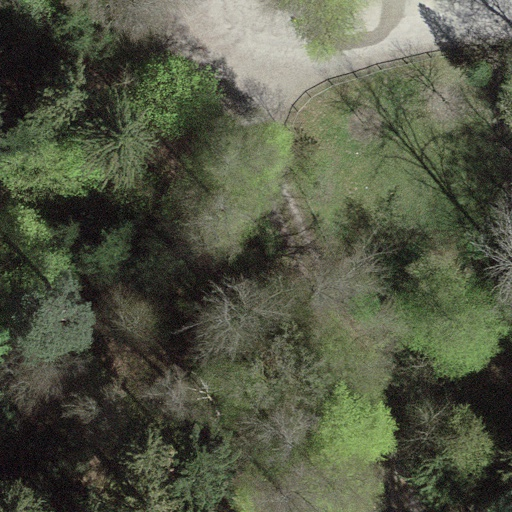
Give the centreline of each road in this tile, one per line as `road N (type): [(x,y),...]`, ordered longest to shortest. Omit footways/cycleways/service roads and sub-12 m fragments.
road 1 (track): [(208,63),(317,291),(405,511)]
road 2 (track): [(171,0),(208,63),(401,38),(498,16),(511,5)]
